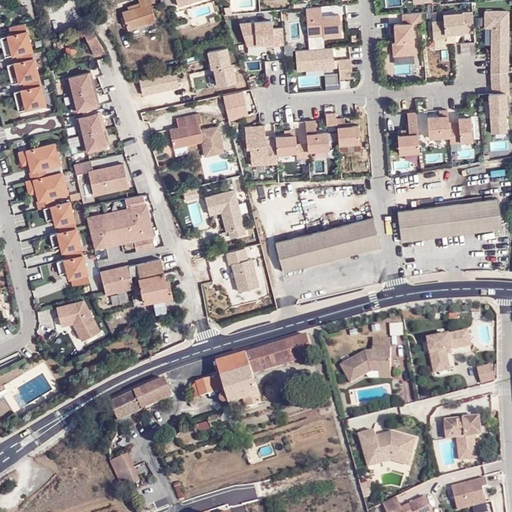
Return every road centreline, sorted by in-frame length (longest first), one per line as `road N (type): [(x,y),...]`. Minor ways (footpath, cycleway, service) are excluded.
road 1 (residential): [(204,347),(182,249),(114,67)]
road 2 (secondary): [(204,347),(398,295)]
road 3 (residential): [(398,295),(378,96)]
road 4 (residential): [(507,288),(511,466)]
road 5 (unknown): [(204,347),(154,448),(183,504)]
road 6 (residential): [(0,189),(30,310),(25,333),(11,346)]
road 7 (secondary): [(1,468),(114,385)]
road 8 (secondary): [(114,385),(0,449)]
